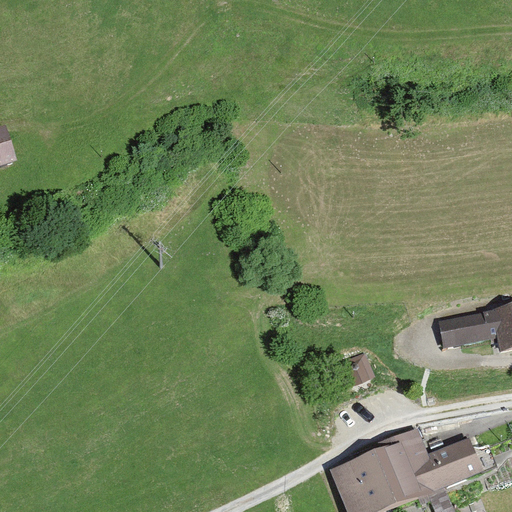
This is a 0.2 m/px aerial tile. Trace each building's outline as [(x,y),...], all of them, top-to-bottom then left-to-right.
[(0,167),(9,164),(0,134),(0,167)] [(511,312),(491,317),(496,339),(498,352),(511,349),(511,312)] [(442,349),(496,339),(491,317),(438,327),(442,349)] [(343,367),(346,384),(364,380),(360,364),(343,367)] [(371,460),(391,507),(477,474),(475,470),(484,466),(482,460),(486,459),(482,449),(469,454),(465,444),(442,454),(421,462),(411,433),(410,430),(380,441),(382,445),(385,453),(371,459),(371,460)] [(348,511),(379,511),(391,507),(371,460),(371,459),(333,474),(348,511)] [(429,501),(432,511),(448,511),(442,496),(429,501)]
